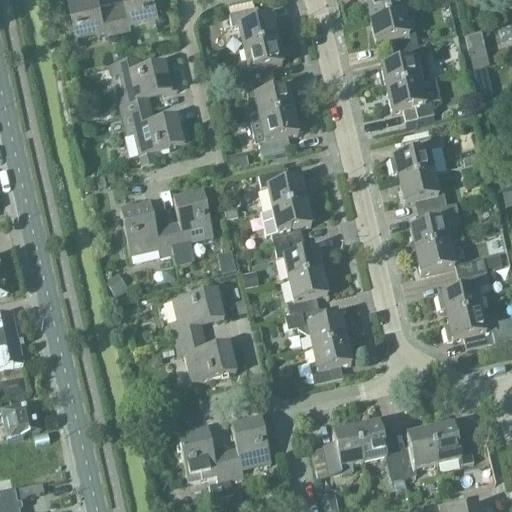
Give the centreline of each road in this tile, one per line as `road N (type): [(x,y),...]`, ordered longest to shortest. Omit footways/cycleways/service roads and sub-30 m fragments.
road 1 (tertiary): [(96,511),(0,86)]
road 2 (residential): [(410,361),(394,334),(315,0)]
road 3 (residential): [(149,177),(217,160),(183,22),(187,8)]
road 4 (residential): [(284,415),(380,389),(410,361)]
